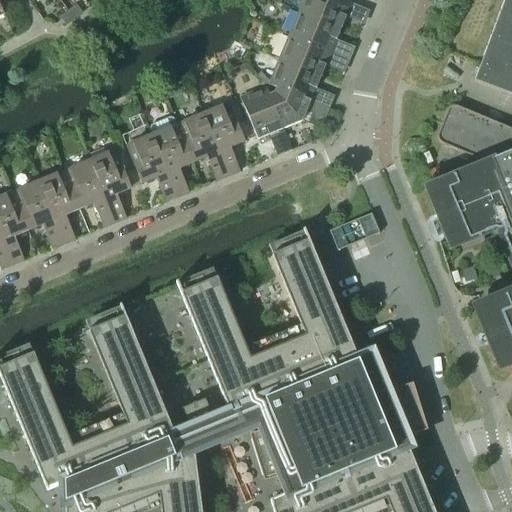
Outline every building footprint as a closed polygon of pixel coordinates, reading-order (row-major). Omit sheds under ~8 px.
[(348,10),(350,5),(339,0),(303,0),(299,12),(340,30),(348,10)] [(511,0),(503,0),(479,67),(473,82),(511,96),(511,0)] [(81,14),(75,6),(66,12),(73,21),(81,14)] [(73,21),(66,12),(58,18),(64,27),(73,21)] [(330,54),(340,30),(299,12),(288,37),(330,54)] [(319,78),(330,54),(288,37),(278,61),(319,78)] [(315,90),(319,78),(278,61),(268,86),(283,92),(309,103),(310,102),(311,98),(315,90)] [(328,110),(310,102),(309,103),(283,92),(268,86),(267,88),(265,89),(271,104),(270,104),(281,131),(282,131),(301,122),(306,112),(324,120),(328,110)] [(281,131),(270,104),(271,104),(265,89),(239,100),(256,141),(267,136),(276,157),(290,152),(282,131),(281,131)] [(243,143),(228,105),(205,115),(201,105),(198,106),(227,178),(239,173),(230,152),(229,153),(227,149),(243,143)] [(227,178),(198,106),(195,107),(199,117),(176,127),(192,164),(207,158),(209,161),(207,162),(215,182),(227,178)] [(511,132),(511,130),(457,108),(455,107),(452,107),(449,108),(447,110),(446,113),(437,135),(436,137),(436,140),(437,142),(439,144),(442,146),(473,159),(476,167),(423,189),(449,251),(496,232),(511,271),(511,292),(473,308),(498,371),(511,364),(511,132)] [(192,164),(176,127),(154,136),(150,126),(147,127),(176,199),(188,194),(179,173),(178,174),(176,170),(192,164)] [(176,199),(147,127),(144,128),(148,138),(125,148),(140,185),(156,179),(158,182),(156,183),(165,203),(176,199)] [(130,190),(114,152),(91,161),(87,151),(84,153),(114,225),(125,220),(117,199),(115,200),(113,196),(130,190)] [(114,225),(84,153),(81,154),(85,164),(63,173),(78,211),(94,204),(95,208),(93,209),(102,229),(114,225)] [(78,211),(63,173),(40,183),(38,177),(35,172),(33,174),(62,246),(74,241),(66,220),(64,221),(62,217),(78,211)] [(62,246),(33,174),(30,175),(34,185),(11,194),(27,232),(42,225),(44,229),(42,230),(51,250),(62,246)] [(27,232),(11,194),(0,199),(0,238),(11,267),(23,262),(15,241),(13,242),(11,238),(27,232)] [(67,438),(28,344),(0,355),(0,380),(46,492),(64,485),(65,501),(64,502),(63,511),(119,511),(158,496),(159,511),(200,511),(193,451),(259,424),(288,494),(269,502),(272,511),(432,511),(405,445),(377,457),(373,448),(386,444),(385,443),(385,444),(371,399),(371,398),(354,403),(350,391),(358,388),(352,372),(343,376),(341,370),(358,363),(303,231),(266,246),(299,326),(245,348),(212,268),(175,284),(228,414),(213,421),(204,401),(181,410),(188,430),(175,436),(120,306),(83,322),(121,415),(67,438)] [(0,271),(11,267),(0,238),(0,271)]
